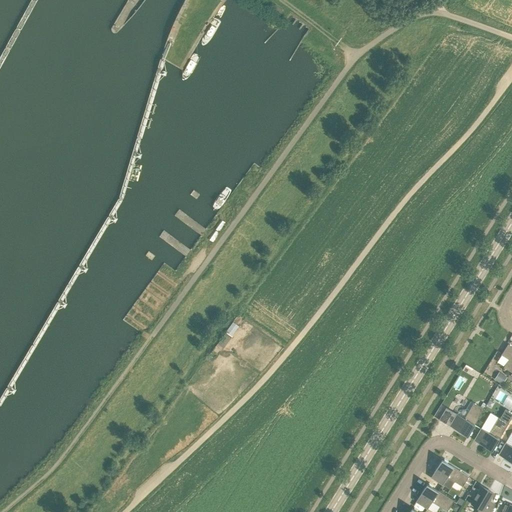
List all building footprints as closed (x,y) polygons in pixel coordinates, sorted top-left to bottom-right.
[(216,346),(222,350),(239,325),(232,321),(216,346)] [(511,372),(511,370),(511,346),(508,344),(502,355),(509,359),(504,367),(511,372)] [(495,379),(503,384),(507,377),(499,372),(495,379)] [(484,409),(483,408),(474,403),(465,418),(457,413),(450,425),(468,436),(484,409)] [(493,450),(509,423),(497,416),(488,431),(481,428),(474,440),(493,450)] [(511,461),(511,435),(510,434),(499,454),(511,461)] [(463,486),(464,485),(469,476),(442,459),(431,477),(443,485),(444,484),(451,488),(455,481),(463,486)] [(447,511),(454,501),(436,489),(427,484),(416,502),(428,509),(433,511),(436,511),(439,508),(445,511),(447,511)] [(488,503),(490,500),(494,493),(482,486),(471,504),(480,509),(477,511),(492,511),(495,507),(488,503)]
